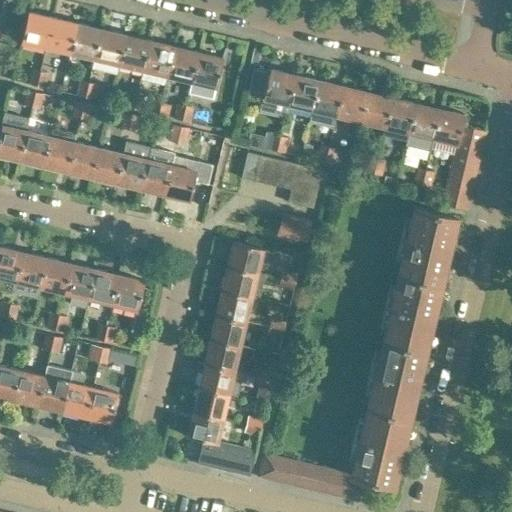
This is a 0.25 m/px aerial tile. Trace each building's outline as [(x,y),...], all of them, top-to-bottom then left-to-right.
[(45,47),(52,17),(27,11),(20,41),(45,47)] [(69,52),(77,22),(52,17),(45,47),(69,52)] [(94,58),(101,28),(77,22),(69,52),(94,58)] [(118,64),(125,34),(101,28),(94,58),(92,67),(116,73),(118,64)] [(142,69),(149,40),(125,34),(118,64),(142,69)] [(167,75),(174,45),(149,40),(142,69),(143,69),(141,78),(165,84),(167,75)] [(191,81),(198,51),(174,45),(167,75),(191,81)] [(37,52),(38,64),(53,62),(52,50),(37,52)] [(213,98),(223,57),(198,51),(191,81),(188,92),(213,98)] [(36,84),(40,69),(32,67),(29,82),(36,84)] [(253,68),(248,88),(264,92),(260,108),(285,114),(285,111),(294,74),(269,68),(269,72),(253,68)] [(49,71),(40,69),(36,84),(46,86),(49,71)] [(294,74),(285,111),(310,117),(318,80),(294,74)] [(85,96),(88,80),(80,79),(77,94),(85,96)] [(98,82),(88,80),(85,96),(94,98),(98,82)] [(336,115),(343,85),(318,80),(310,117),(309,121),(333,127),(336,115)] [(360,120),(367,91),(343,85),(336,115),(360,120)] [(31,106),(35,90),(27,88),(24,104),(31,106)] [(41,108),(44,94),(44,92),(35,90),(31,106),(41,108)] [(133,107),(137,92),(128,90),(125,105),(133,107)] [(384,126),(391,97),(367,91),(360,120),(384,126)] [(148,95),(137,92),(133,107),(145,110),(148,95)] [(384,126),(382,135),(406,140),(415,102),(391,97),(384,126)] [(80,117),(84,102),(76,100),(72,115),(80,117)] [(95,120),(98,107),(98,105),(84,102),(80,117),(95,120)] [(182,118),(185,104),(177,102),(174,117),(182,118)] [(431,147),(439,108),(415,102),(406,140),(405,144),(430,150),(431,147)] [(194,106),(185,104),(182,118),(191,120),(194,106)] [(439,108),(433,138),(455,143),(457,143),(459,138),(482,143),(485,130),(462,125),(464,114),(439,108)] [(129,128),(132,113),(124,111),(121,126),(129,128)] [(129,128),(137,130),(141,115),(132,113),(129,128)] [(172,123),(169,138),(177,140),(181,124),(172,123)] [(0,154),(19,159),(26,130),(1,124),(0,127),(0,154)] [(177,140),(186,142),(189,126),(181,124),(177,140)] [(67,171),(75,139),(77,132),(53,127),(50,136),(43,165),(67,171)] [(43,165),(50,136),(26,130),(19,159),(43,165)] [(276,149),(280,134),(272,132),(268,147),(276,149)] [(289,136),(280,134),(276,149),(285,151),(289,136)] [(479,157),(482,143),(459,138),(457,143),(455,143),(454,151),(479,157)] [(92,176),(99,145),(75,139),(67,171),(92,176)] [(147,158),(148,158),(151,147),(151,145),(126,139),(123,151),(116,182),(140,188),(147,158)] [(311,144),(303,141),(300,152),(309,154),(311,144)] [(325,161),(328,145),(320,144),(317,159),(325,161)] [(116,182),(123,151),(99,145),(92,176),(116,182)] [(337,147),(328,145),(325,161),(334,162),(337,147)] [(147,158),(140,188),(164,194),(174,155),(174,152),(151,147),(148,158),(147,158)] [(476,170),(479,157),(454,151),(451,164),(476,170)] [(254,180),(259,155),(247,152),(241,177),(254,180)] [(174,155),(164,194),(189,200),(194,181),(208,184),(212,164),(174,155)] [(266,183),(272,158),(259,155),(254,180),(266,183)] [(373,172),(377,157),(368,155),(365,170),(373,172)] [(386,159),(377,157),(373,172),(383,174),(386,159)] [(278,185),(284,160),(272,158),(266,183),(278,185)] [(289,188),(296,163),(284,160),(278,185),(289,188)] [(313,207),(321,174),(322,169),(296,163),(289,188),(290,188),(288,201),(313,207)] [(473,183),(476,170),(451,164),(448,177),(473,183)] [(421,184),(425,168),(417,166),(414,183),(421,184)] [(434,170),(425,168),(421,184),(430,186),(434,170)] [(470,196),(473,183),(448,177),(444,190),(470,196)] [(467,209),(470,196),(444,190),(441,203),(467,209)] [(439,282),(445,256),(447,256),(447,254),(446,253),(447,246),(449,247),(450,245),(448,244),(454,216),(412,206),(409,218),(407,217),(397,259),(399,260),(396,272),(439,282)] [(305,239),(310,220),(282,213),(277,232),(305,239)] [(264,248),(233,241),(227,265),(258,273),(264,248)] [(15,280),(22,251),(0,245),(0,286),(14,290),(16,280),(15,280)] [(40,286),(46,257),(22,251),(15,280),(16,280),(40,286)] [(64,292),(71,262),(46,257),(40,286),(64,292)] [(71,262),(64,292),(71,293),(69,304),(86,308),(88,297),(95,268),(71,262)] [(227,265),(221,290),(252,297),(259,299),(265,274),(258,273),(227,265)] [(113,303),(119,274),(95,268),(88,297),(113,303)] [(296,282),(298,272),(283,268),(280,278),(296,282)] [(432,311),(439,282),(396,272),(393,284),(391,283),(381,326),(383,327),(380,339),(423,349),(429,322),(431,323),(432,320),(430,320),(432,313),(434,313),(434,311),(432,311)] [(137,309),(144,280),(119,274),(113,303),(137,309)] [(294,289),(296,282),(280,278),(279,285),(294,289)] [(247,321),(252,297),(221,290),(215,314),(247,321)] [(0,315),(6,317),(10,302),(1,300),(0,306),(0,315)] [(19,304),(10,302),(6,317),(16,319),(19,304)] [(55,328),(59,313),(50,311),(47,326),(55,328)] [(68,315),(59,313),(55,328),(64,330),(68,315)] [(241,345),(247,321),(215,314),(210,338),(241,345)] [(284,330),(286,320),(271,317),(269,326),(284,330)] [(104,339),(108,324),(99,322),(96,337),(104,339)] [(11,340),(14,327),(14,325),(5,323),(2,338),(11,340)] [(116,326),(108,324),(104,339),(113,341),(116,326)] [(282,337),(284,330),(269,326),(267,334),(282,337)] [(50,349),(54,334),(45,332),(42,348),(50,349)] [(59,352),(62,338),(63,336),(54,334),(50,349),(59,352)] [(254,349),(241,345),(210,338),(204,362),(241,371),(244,360),(248,358),(252,354),(254,349)] [(417,377),(423,349),(380,339),(378,351),(375,350),(365,392),(368,393),(365,405),(408,415),(414,389),(416,389),(416,387),(414,386),(416,379),(418,380),(418,378),(417,377)] [(99,360),(102,345),(94,343),(90,359),(99,360)] [(108,362),(111,349),(111,347),(102,345),(99,360),(108,362)] [(0,396),(13,399),(20,367),(0,362),(0,396)] [(243,371),(241,371),(204,362),(198,386),(230,394),(237,395),(243,371)] [(70,380),(72,369),(47,363),(45,373),(37,405),(61,410),(69,379),(70,380)] [(273,378),(275,369),(260,365),(257,375),(273,378)] [(37,405),(45,373),(20,367),(13,399),(37,405)] [(80,371),(72,369),(70,380),(69,379),(61,410),(86,416),(93,385),(82,383),(84,375),(80,371)] [(271,386),(273,378),(257,375),(256,382),(271,386)] [(110,422),(118,391),(93,385),(86,416),(110,422)] [(224,418),(230,394),(198,386),(193,410),(224,418)] [(401,444),(408,415),(365,405),(362,417),(360,416),(350,459),(352,460),(349,471),(351,471),(351,474),(357,475),(371,479),(392,484),(398,455),(400,456),(401,453),(399,453),(400,446),(402,446),(403,444),(401,444)] [(219,439),(224,418),(193,410),(187,435),(202,439),(196,462),(210,465),(216,442),(218,443),(219,439)] [(261,427),(264,417),(249,413),(246,423),(261,427)] [(260,435),(261,427),(246,423),(244,431),(260,435)] [(222,468),(228,442),(219,439),(218,443),(216,442),(210,465),(222,468)] [(228,442),(222,468),(236,471),(242,445),(228,442)] [(242,445),(236,471),(249,475),(256,448),(242,445)] [(272,480),(278,454),(263,451),(257,477),(272,480)] [(285,483),(291,457),(278,454),(272,480),(285,483)] [(298,486),(304,460),(291,457),(285,483),(298,486)] [(312,489),(318,463),(304,460),(298,486),(312,489)] [(325,492),(331,467),(318,463),(312,489),(325,492)] [(339,496),(344,470),(331,467),(325,492),(339,496)] [(352,499),(357,475),(351,474),(351,471),(349,471),(344,470),(339,496),(352,499)] [(366,502),(371,479),(357,475),(352,499),(366,502)]
